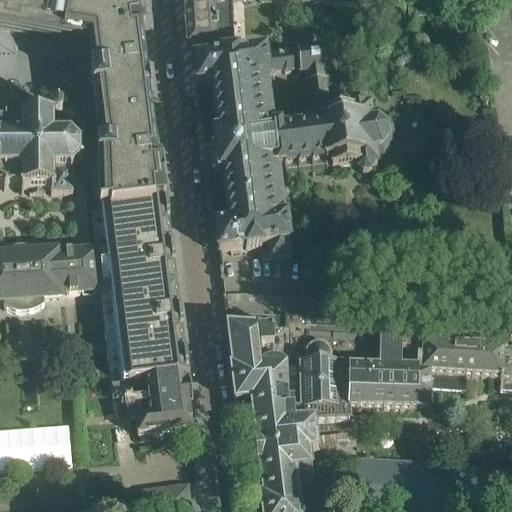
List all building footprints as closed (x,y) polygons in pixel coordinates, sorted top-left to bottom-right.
[(0,0),(0,32),(91,49),(98,92),(105,141),(103,141),(104,147),(106,160),(113,209),(165,202),(161,169),(160,161),(156,161),(149,111),(145,78),(144,78),(138,32),(144,32),(143,21),(141,3),(140,3),(139,0),(0,0)] [(201,2),(200,0),(182,0),(184,26),(186,48),(191,47),(210,46),(233,45),(231,5),(231,0),(201,2)] [(432,6),(406,6),(406,15),(432,15),(432,6)] [(359,173),(363,176),(369,176),(372,171),(372,168),(378,167),(377,157),(384,156),(394,143),(394,135),(393,129),(379,117),(372,118),(370,108),(364,109),(364,106),(360,103),(354,103),(351,107),(351,112),(329,115),(328,105),(329,105),(326,85),(325,85),(323,71),(331,70),(328,46),(265,53),(238,56),(237,54),(220,57),(221,58),(212,59),(210,46),(191,47),(193,62),(196,89),(210,87),(217,138),(212,138),(215,158),(217,178),(221,177),(228,228),(213,229),(216,256),(217,255),(244,252),(244,254),(259,253),(261,263),(289,260),(285,222),(283,222),(278,178),(358,169),(359,173)] [(0,188),(5,189),(5,192),(8,192),(8,189),(22,188),(22,189),(20,189),(20,192),(23,192),(23,196),(26,196),(26,197),(28,197),(28,192),(33,192),(33,197),(48,197),(48,192),(53,192),(53,197),(75,197),(75,175),(74,175),(73,172),(81,164),(84,165),(85,162),(82,161),(82,150),(85,148),(84,145),(81,147),(73,139),(86,139),(86,114),(63,114),(63,113),(59,110),(55,110),(52,114),(52,115),(51,115),(50,118),(46,119),(46,114),(29,114),(29,119),(25,119),(25,115),(22,115),(22,119),(19,119),(19,123),(7,123),(7,120),(4,120),(4,123),(0,123),(0,188)] [(110,209),(113,248),(118,248),(120,264),(115,264),(124,386),(133,386),(137,441),(191,433),(188,408),(191,408),(188,386),(185,386),(184,378),(186,378),(187,374),(185,355),(183,356),(181,332),(182,332),(179,312),(178,313),(172,268),(174,268),(171,248),(170,248),(167,225),(168,225),(165,202),(113,209),(110,209)] [(0,307),(3,307),(3,312),(6,313),(9,315),(12,316),(15,316),(18,317),(21,317),(24,317),(27,316),(30,316),(33,315),(36,314),(38,312),(41,311),(43,309),(43,304),(64,302),(63,298),(101,295),(99,267),(105,266),(115,264),(113,248),(107,249),(60,252),(60,250),(30,252),(29,252),(27,251),(26,250),(24,250),(23,250),(21,249),(20,249),(18,250),(16,250),(15,250),(13,251),(12,251),(10,252),(9,253),(8,254),(0,254),(0,307)] [(318,322),(319,302),(291,300),(289,321),(318,322)] [(226,317),(225,317),(231,369),(230,370),(234,405),(250,403),(251,414),(236,416),(237,429),(253,427),(254,438),(254,439),(257,469),(258,469),(261,498),(258,498),(260,511),(312,511),(308,472),(311,471),(309,454),(317,453),(315,439),(314,425),(337,424),(347,424),(348,423),(348,412),(428,415),(429,391),(464,393),(465,380),(491,383),(500,383),(500,392),(500,394),(511,394),(511,334),(318,322),(289,321),(226,317)] [(473,511),(476,471),(356,462),(352,511),(473,511)] [(190,511),(188,487),(142,492),(142,493),(144,511),(190,511)]
